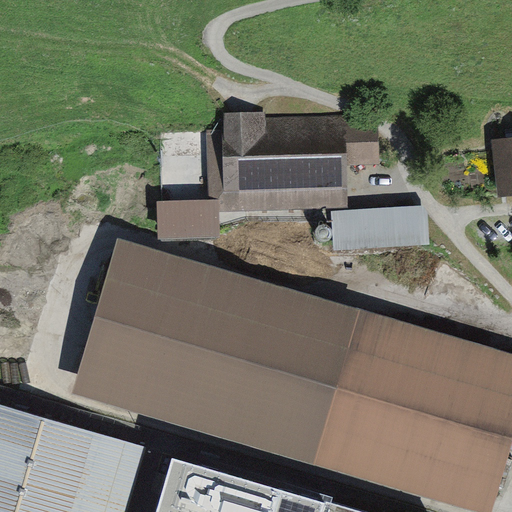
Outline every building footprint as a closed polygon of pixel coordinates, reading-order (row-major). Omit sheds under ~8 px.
[(340,122),(219,127),(221,190),(343,185),(340,122)] [(511,142),(497,145),(505,196),(511,195),(511,142)] [(511,350),(139,239),(97,379),(482,495),(511,394),(511,350)] [(134,511),(152,449),(0,404),(0,511),(134,511)] [(296,511),(302,494),(183,455),(163,511),(296,511)] [(390,511),(329,492),(322,511),(390,511)]
